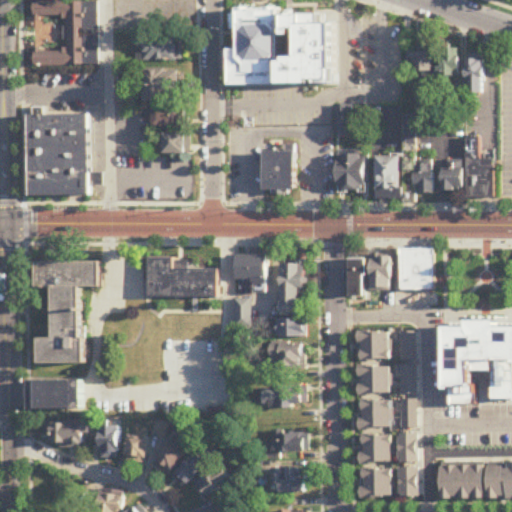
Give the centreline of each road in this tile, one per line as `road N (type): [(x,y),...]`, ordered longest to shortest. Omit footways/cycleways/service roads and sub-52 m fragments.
road 1 (secondary): [(7,226),(511,227)]
road 2 (tertiary): [(7,226),(11,511)]
road 3 (residential): [(336,227),(338,511)]
road 4 (residential): [(211,0),(214,227)]
road 5 (tertiary): [(3,0),(7,226)]
road 6 (residential): [(169,511),(147,488),(11,446)]
